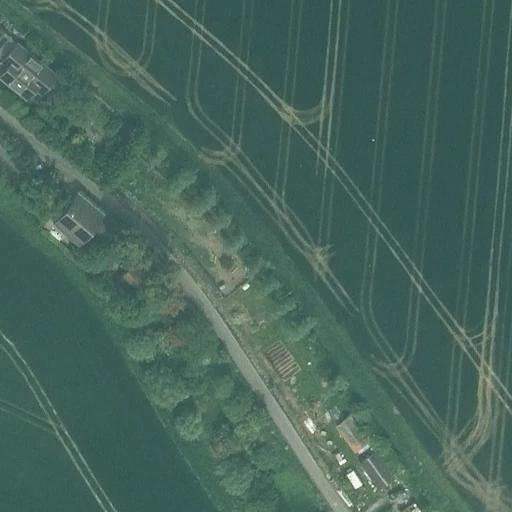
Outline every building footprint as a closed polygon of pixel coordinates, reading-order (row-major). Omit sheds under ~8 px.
[(0,50),(11,37),(0,27),(0,50)] [(58,74),(18,41),(0,63),(0,72),(2,74),(0,76),(0,77),(26,100),(30,96),(36,101),(49,85),(57,76),(58,74)] [(57,76),(49,85),(58,92),(65,82),(57,76)] [(96,94),(91,99),(90,98),(82,108),(101,124),(105,119),(108,122),(111,119),(113,120),(119,113),(96,94)] [(78,191),(52,222),(78,243),(103,213),(78,191)] [(112,246),(121,234),(123,232),(107,219),(96,233),(112,246)] [(114,282),(120,289),(129,280),(137,288),(149,276),(135,261),(114,282)] [(144,291),(133,297),(147,320),(155,335),(162,331),(158,314),(144,291)] [(343,421),(335,426),(355,452),(362,447),(370,440),(351,414),(343,421)] [(397,476),(378,450),(361,463),(380,489),(397,476)]
